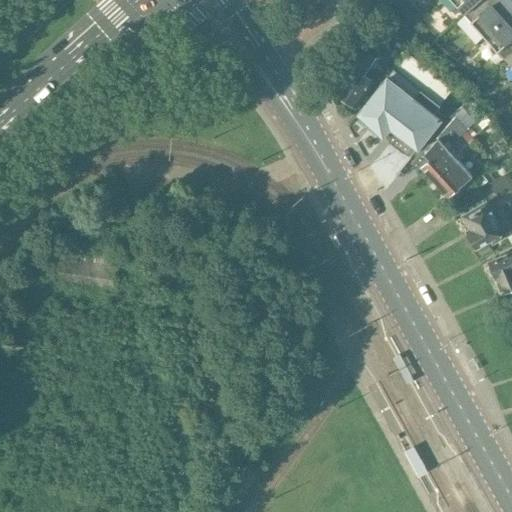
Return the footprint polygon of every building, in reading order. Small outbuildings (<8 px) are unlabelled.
[(451,0),(465,15),(481,0),(451,0)] [(481,0),(465,15),(485,37),(511,12),(511,1),(510,0),(481,0)] [(511,12),(485,37),(505,59),(511,52),(511,12)] [(365,56),(349,81),(338,96),(356,108),(373,82),(365,77),(380,54),(373,46),(366,57),(365,56)] [(409,54),(401,64),(396,71),(394,69),(358,115),(383,138),(385,137),(392,143),(398,135),(418,150),(442,120),(434,113),(453,89),(409,54)] [(458,160),(463,156),(467,152),(477,143),(456,121),(443,134),(458,150),(453,154),(438,138),(424,154),(430,160),(422,168),(434,182),(458,160)] [(448,197),(472,175),(458,160),(434,182),(448,197)] [(495,194),(511,183),(511,179),(508,173),(489,184),(495,194)] [(486,202),(462,216),(472,233),(469,235),(477,248),(491,240),(493,243),(506,235),(486,202)] [(116,259),(55,250),(50,283),(111,292),(116,259)] [(511,251),(488,261),(490,264),(488,267),(491,275),(495,276),(502,293),(511,288),(511,251)] [(186,262),(146,262),(146,276),(186,276),(186,262)]
